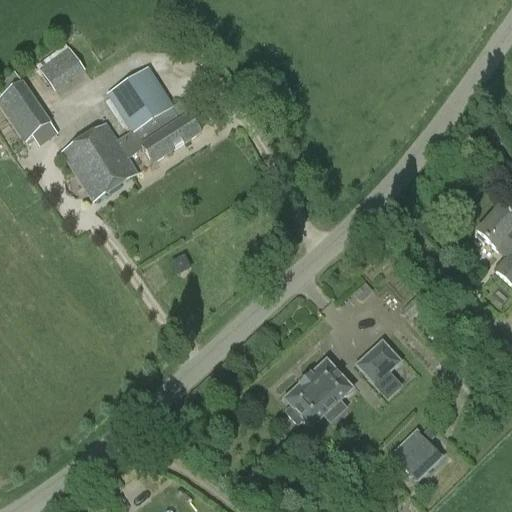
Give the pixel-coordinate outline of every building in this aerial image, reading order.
[(53,93),(73,80),(72,78),(82,71),(70,53),(59,60),(39,73),(53,93)] [(148,70),(131,81),(176,152),(200,136),(189,119),(180,105),(173,109),(148,70)] [(152,167),(176,152),(131,81),(105,98),(129,135),(114,145),(105,129),(62,156),(93,204),(135,177),(126,163),(142,152),(152,167)] [(51,126),(23,85),(0,100),(0,109),(24,145),(51,126)] [(494,253),(501,245),(511,255),(495,275),(511,290),(511,219),(501,209),(476,236),(477,236),(474,239),(482,247),(485,244),(494,253)] [(353,297),(361,305),(372,295),(364,286),(353,297)] [(359,367),(358,367),(356,369),(358,371),(385,399),(384,400),(386,402),(389,400),(388,400),(397,392),(399,390),(397,388),(387,377),(397,367),(400,365),(397,363),(383,348),(381,346),(379,348),(359,367)] [(299,388),(300,389),(286,401),(284,403),(286,405),(292,411),(286,416),(297,428),(303,423),(308,429),(310,431),(312,429),(349,394),(349,395),(352,393),(350,390),(349,391),(327,367),(328,367),(326,364),(323,366),(324,367),(310,379),(309,378),(299,388)] [(464,385),(471,393),(476,388),(469,380),(464,385)] [(416,439),(394,460),(403,470),(419,482),(440,461),(416,439)]
